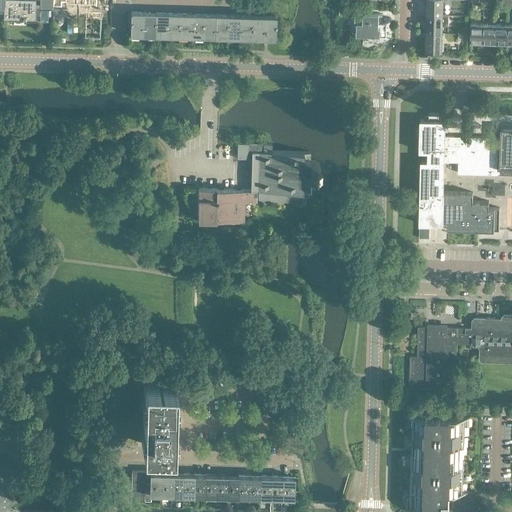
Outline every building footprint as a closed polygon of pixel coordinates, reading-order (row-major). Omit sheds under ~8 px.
[(4,0),(4,9),(4,15),(17,15),(17,20),(26,20),(26,17),(35,18),(35,0),(4,0)] [(65,0),(65,1),(66,1),(66,5),(92,6),(91,19),(101,19),(101,8),(96,8),(96,5),(95,5),(95,0),(65,0)] [(426,0),(426,14),(443,15),(443,0),(426,0)] [(142,33),(143,12),(131,12),(130,33),(142,33)] [(154,34),(155,13),(143,12),(142,33),(154,34)] [(166,34),(167,13),(155,13),(154,34),(166,34)] [(178,34),(179,13),(167,13),(166,34),(178,34)] [(190,35),(191,14),(179,13),(178,34),(190,35)] [(387,23),(383,23),(379,23),(379,14),(355,13),(355,25),(357,25),(356,35),(372,35),(372,36),(386,36),(387,23)] [(202,35),(203,14),(191,14),(190,35),(202,35)] [(214,35),(215,14),(203,14),(202,35),(214,35)] [(226,36),(227,15),(215,14),(214,35),(226,36)] [(449,15),(443,15),(426,14),(426,33),(442,33),(443,26),(448,26),(449,15)] [(239,36),(239,15),(227,15),(226,36),(239,36)] [(250,26),(251,15),(239,15),(239,36),(250,36),(250,26)] [(255,15),(251,15),(250,26),(250,36),(255,37),(271,37),(276,38),(276,16),(271,15),(255,15)] [(482,42),(483,24),(471,23),(470,42),(471,42),(482,42)] [(494,43),(494,24),(483,24),(482,42),(494,43)] [(506,43),(507,24),(494,24),(494,43),(506,43)] [(442,51),(442,33),(426,33),(425,51),(442,51)] [(429,119),(423,119),(420,119),(420,120),(421,120),(420,150),(419,150),(419,151),(428,151),(428,160),(421,160),(421,161),(422,161),(420,208),(420,223),(419,223),(419,224),(438,224),(438,223),(442,223),(442,224),(450,224),(450,228),(500,229),(502,207),(492,207),(492,201),(475,201),(476,191),(444,193),(444,161),(459,161),(458,173),(459,173),(459,172),(488,173),(488,174),(505,174),(504,174),(504,168),(511,168),(511,137),(494,137),(459,136),(459,142),(455,142),(455,141),(445,141),(445,136),(444,136),(445,121),(446,121),(446,120),(441,120),(441,114),(441,113),(429,113),(429,114),(429,119)] [(237,142),(237,150),(237,158),(248,158),(248,157),(251,157),(251,180),(250,189),(198,188),(198,196),(198,198),(198,209),(198,211),(197,219),(243,220),(244,200),(263,201),(263,203),(269,203),(269,201),(277,201),(277,203),(283,203),(283,201),(306,202),(306,195),(312,195),(313,188),(315,188),(315,178),(316,178),(316,169),(319,169),(319,163),(316,163),(316,161),(310,161),(310,152),(272,151),(272,143),(263,143),(263,144),(249,143),(249,142),(237,142)] [(409,388),(431,388),(455,389),(457,343),(471,343),(474,346),(478,346),(480,348),(479,358),(482,361),(492,361),(511,361),(511,313),(504,314),(502,316),(502,318),(495,317),(488,317),(474,317),(472,319),(472,328),(466,328),(466,327),(465,327),(429,326),(429,328),(424,328),(424,326),(418,326),(417,356),(410,356),(409,388)] [(163,378),(154,377),(143,377),(141,443),(172,444),(174,378),(163,378)] [(472,511),(474,511),(475,498),(475,491),(462,491),(464,426),(469,426),(469,417),(408,415),(408,424),(413,424),(411,498),(406,498),(406,509),(425,510),(425,511),(472,511)] [(161,496),(161,473),(161,469),(151,469),(150,475),(151,475),(151,492),(144,492),(144,500),(150,500),(150,496),(161,496)] [(161,473),(161,496),(172,497),(173,470),(161,469),(161,473)] [(151,475),(150,475),(144,474),(145,470),(132,470),(132,471),(131,499),(131,500),(144,501),(144,500),(144,492),(151,492),(151,475)] [(183,470),(173,470),(172,497),(183,497),(183,470)] [(194,470),(183,470),(183,497),(194,497),(194,470)] [(205,471),(194,470),(194,497),(205,498),(205,471)] [(217,471),(205,471),(205,498),(216,498),(217,471)] [(227,471),(217,471),(216,498),(227,498),(227,471)] [(238,471),(227,471),(227,498),(238,498),(238,471)] [(250,472),(238,471),(238,498),(249,499),(250,472)] [(261,472),(250,472),(249,499),(260,499),(261,472)] [(271,499),(271,472),(261,472),(260,499),(271,499)] [(282,473),(271,472),(271,499),(282,500),(282,473)] [(294,473),(282,473),(282,500),(293,500),(293,487),(294,487),(294,482),(294,473)]
